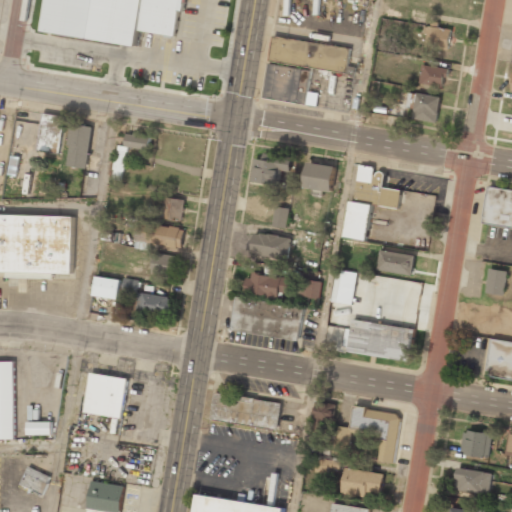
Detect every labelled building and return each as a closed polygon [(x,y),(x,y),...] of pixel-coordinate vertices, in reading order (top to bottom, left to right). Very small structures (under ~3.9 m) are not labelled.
[(47,0),(43,31),(137,44),(139,30),(178,36),(183,0),(47,0)] [(453,29),(428,26),(425,46),(449,50),(453,29)] [(347,72),(351,47),(273,36),(264,98),(308,104),(313,67),(347,72)] [(444,87),(447,69),(423,64),(419,82),(444,87)] [(413,118),(437,123),(442,97),(411,92),(408,107),(415,108),(413,118)] [(59,154),(64,116),(43,113),(38,151),(59,154)] [(88,168),(92,126),(72,124),(67,166),(88,168)] [(152,137),(127,133),(125,146),(119,145),(113,179),(122,181),(128,147),(149,150),(152,137)] [(256,158),(252,181),(280,185),(282,171),(291,172),(293,158),(265,153),(264,160),(256,158)] [(333,192),(336,166),(308,162),(305,188),(333,192)] [(402,190),(384,187),(386,173),(375,171),(375,167),(360,165),(354,202),(399,208),(402,190)] [(484,224),(511,228),(511,189),(489,186),(484,224)] [(185,199),(165,197),(163,218),(183,220),(185,199)] [(366,241),(372,205),(350,201),(344,237),(366,241)] [(287,228),(290,208),(276,206),(273,226),(287,228)] [(74,216),(0,214),(0,272),(73,275),(74,216)] [(182,249),(185,229),(139,221),(135,248),(147,250),(148,244),(182,249)] [(292,236),(255,233),(253,255),(290,258),(292,236)] [(416,255),(382,250),(378,270),(413,276),(416,255)] [(152,272),(174,275),(177,256),(155,252),(152,272)] [(505,296),(509,272),(491,268),(486,292),(505,296)] [(334,303),(355,304),(357,272),(336,270),(334,303)] [(280,297),(280,292),(289,293),(290,277),(250,273),(248,294),(280,297)] [(94,296),(119,299),(121,279),(96,277),(94,296)] [(140,281),(125,278),(123,289),(130,291),(131,289),(138,291),(140,281)] [(320,298),(322,281),(303,279),(301,296),(320,298)] [(138,313),(172,315),(173,296),(139,294),(138,313)] [(299,341),(305,308),(237,297),(231,331),(299,341)] [(410,362),(415,330),(354,319),(348,352),(410,362)] [(488,377),(511,379),(511,342),(492,340),(488,377)] [(0,439),(15,439),(15,361),(0,361),(0,439)] [(91,373),(85,413),(123,418),(128,378),(91,373)] [(278,431),(282,402),(214,393),(210,421),(278,431)] [(313,420),(333,423),(337,404),(317,401),(313,420)] [(395,463),(402,413),(355,407),(352,428),(336,426),(334,439),(350,441),(352,430),(382,435),(379,461),(395,463)] [(28,434),(51,434),(51,423),(28,423),(28,434)] [(490,458),(493,434),(465,430),(462,454),(490,458)] [(339,471),(341,462),(318,457),(315,471),(330,474),(331,469),(339,471)] [(21,486),(44,495),(52,476),(29,467),(21,486)] [(384,474),(346,468),(342,494),(367,497),(368,493),(381,495),(384,474)] [(456,490),(490,493),(492,472),(457,469),(456,490)] [(101,511),(121,511),(125,485),(92,481),(88,510),(101,511)] [(283,511),(284,507),(197,495),(194,511),(283,511)] [(369,511),(370,509),(333,503),(331,511),(369,511)]
